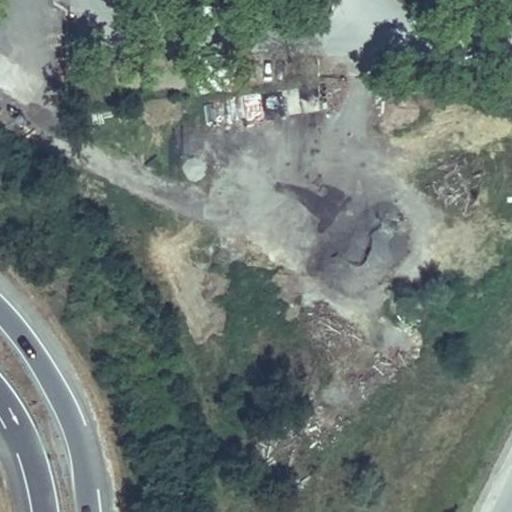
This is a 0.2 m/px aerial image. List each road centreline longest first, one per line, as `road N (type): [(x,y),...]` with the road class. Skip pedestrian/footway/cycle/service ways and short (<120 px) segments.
road 1 (motorway): [(89,511),(62,403),(0,307)]
road 2 (residential): [(152,26),(347,33)]
road 3 (residential): [(347,33),(511,40)]
road 4 (motorway): [(0,391),(36,457),(48,511)]
